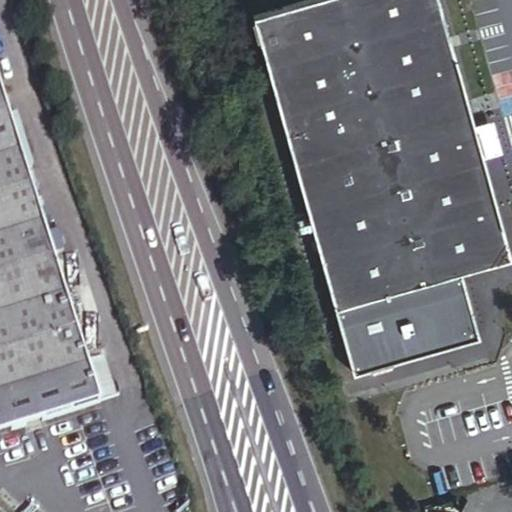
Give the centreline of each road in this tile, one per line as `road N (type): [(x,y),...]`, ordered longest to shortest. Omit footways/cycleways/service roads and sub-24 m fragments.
road 1 (primary): [(314,511),(120,0)]
road 2 (primary): [(67,0),(237,511)]
